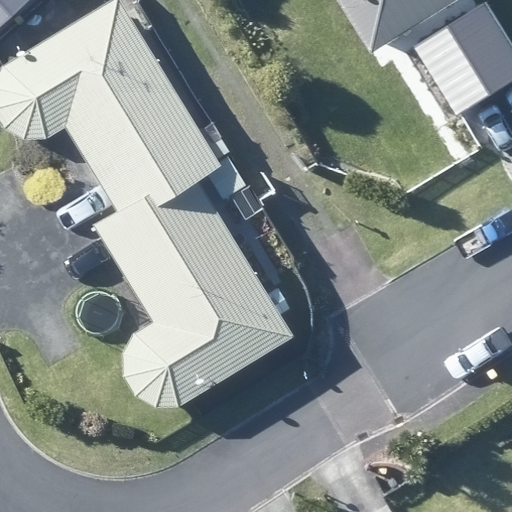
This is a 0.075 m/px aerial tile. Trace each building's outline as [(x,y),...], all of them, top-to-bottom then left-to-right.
[(0,0),(0,23),(25,0),(0,0)] [(108,237),(200,179),(211,172),(224,194),(246,182),(228,152),(232,149),(222,131),(209,138),(122,0),(107,0),(81,17),(12,60),(0,76),(0,105),(8,122),(24,133),(49,135),(70,122),(102,174),(122,207),(98,222),(108,237)] [(354,0),(387,51),(462,3),(467,0),(354,0)] [(511,68),(490,34),(481,19),(476,21),(447,40),(486,103),(511,86),(511,68)] [(200,179),(108,237),(157,318),(145,325),(130,348),(129,369),(139,388),(158,400),(184,402),(295,333),(200,179)]
